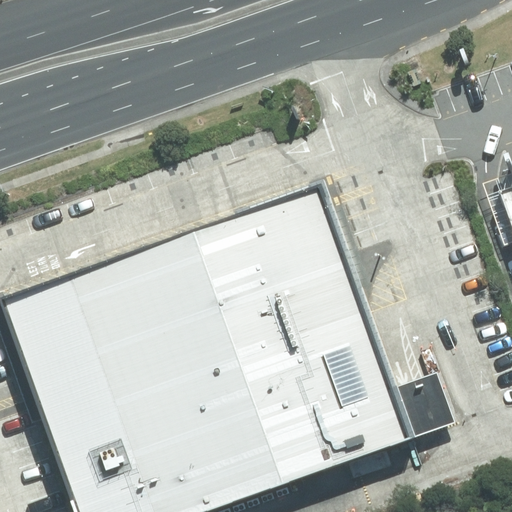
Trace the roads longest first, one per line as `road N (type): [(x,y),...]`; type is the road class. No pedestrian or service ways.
road 1 (primary): [(350,0),(0,129)]
road 2 (primary): [(0,41),(123,0)]
